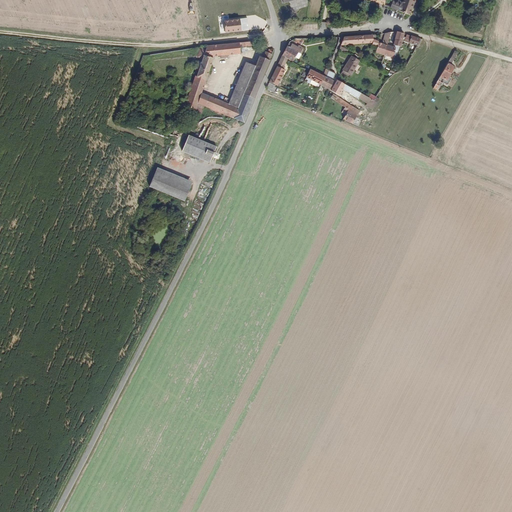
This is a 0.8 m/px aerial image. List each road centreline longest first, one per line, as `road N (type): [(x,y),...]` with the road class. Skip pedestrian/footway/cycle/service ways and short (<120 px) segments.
road 1 (unclassified): [(56,511),(228,175),(280,35)]
road 2 (track): [(280,35),(170,47),(0,32)]
road 3 (residential): [(280,35),(385,26),(489,53)]
